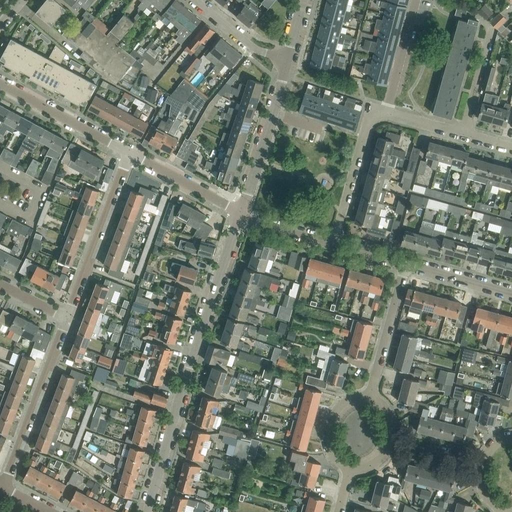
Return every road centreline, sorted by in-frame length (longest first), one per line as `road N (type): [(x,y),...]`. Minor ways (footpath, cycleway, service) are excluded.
road 1 (residential): [(148,511),(239,214)]
road 2 (residential): [(0,487),(67,317)]
road 3 (residential): [(67,317),(129,154)]
road 4 (residential): [(239,214),(286,60)]
road 5 (residential): [(333,246),(366,127),(376,112),(386,114)]
road 6 (residential): [(129,154),(0,84)]
road 7 (residential): [(370,396),(405,265)]
road 8 (residential): [(239,214),(129,154)]
